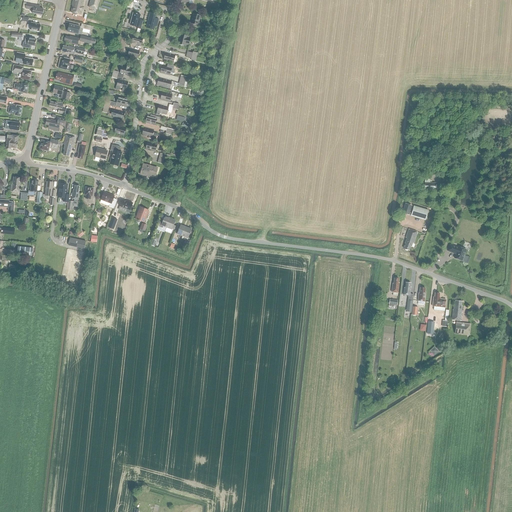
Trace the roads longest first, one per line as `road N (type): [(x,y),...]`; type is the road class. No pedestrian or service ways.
road 1 (unclassified): [(511,306),(399,262),(221,236),(123,186)]
road 2 (residential): [(123,186),(142,62),(167,41),(170,7)]
road 3 (tertiary): [(23,157),(61,2)]
road 4 (track): [(498,511),(511,379)]
